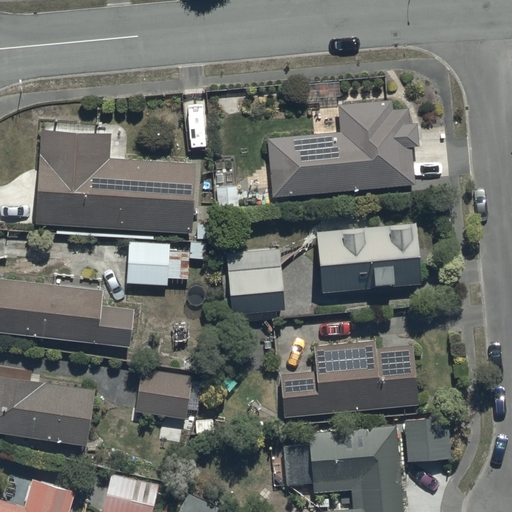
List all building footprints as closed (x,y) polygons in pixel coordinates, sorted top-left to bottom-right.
[(267,142),(273,200),(414,188),(411,153),(417,152),(415,128),(409,128),(408,114),(391,115),(390,103),(337,108),(340,136),(267,142)] [(41,134),(35,228),(191,237),(195,167),(109,162),(110,138),(95,137),(96,125),(61,123),(61,135),(41,134)] [(415,227),(316,236),(321,296),(420,287),(415,227)] [(168,245),(128,245),(127,288),(158,288),(158,290),(167,290),(167,283),(188,283),(188,254),(168,254),(168,245)] [(284,313),(278,252),(224,255),(229,301),(222,302),(224,319),(284,313)] [(0,282),(0,336),(129,352),(134,313),(101,310),(103,294),(0,282)] [(279,379),(283,421),(417,409),(411,349),(375,353),(374,344),(313,349),(315,376),(279,379)] [(142,371),(134,414),(185,423),(192,379),(142,371)] [(0,379),(0,437),(85,449),(93,393),(0,379)] [(448,422),(404,424),(406,466),(450,463),(448,422)] [(402,511),(394,429),(308,438),(314,498),(350,494),(352,511),(344,511),(402,511)] [(295,451),(265,453),(266,482),(296,481),(295,451)] [(110,477),(102,511),(151,511),(157,488),(110,477)] [(0,502),(0,511),(70,511),(75,497),(32,484),(24,510),(0,502)] [(219,511),(187,497),(180,511),(219,511)]
